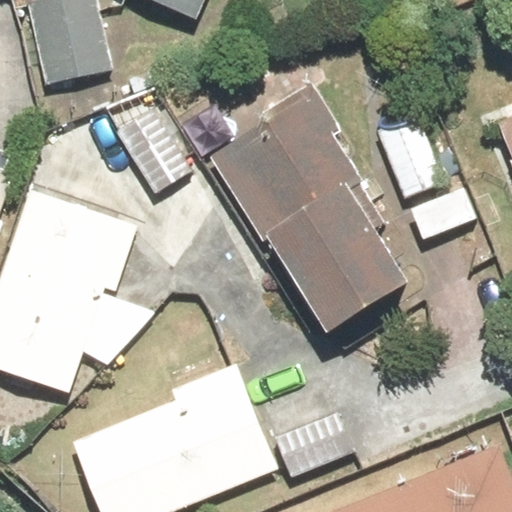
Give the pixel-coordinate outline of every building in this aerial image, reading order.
[(109,0),(69,0),(33,8),(51,92),(126,75),(109,0)] [(180,0),(214,14),(219,0),(180,0)] [(330,88),(225,157),(278,238),(293,228),(361,331),(444,277),(347,131),(355,126),(330,88)] [(127,132),(162,195),(201,173),(166,110),(127,132)] [(421,116),(381,134),(414,206),(454,187),(421,116)] [(0,248),(22,178),(0,171),(0,248)] [(151,221),(39,186),(0,312),(0,363),(84,389),(116,288),(129,292),(151,221)] [(86,442),(114,511),(175,511),(291,467),(250,361),(185,386),(191,401),(86,442)] [(347,401),(279,431),(300,481),(369,452),(347,401)] [(511,511),(511,448),(510,443),(335,511),(511,511)]
